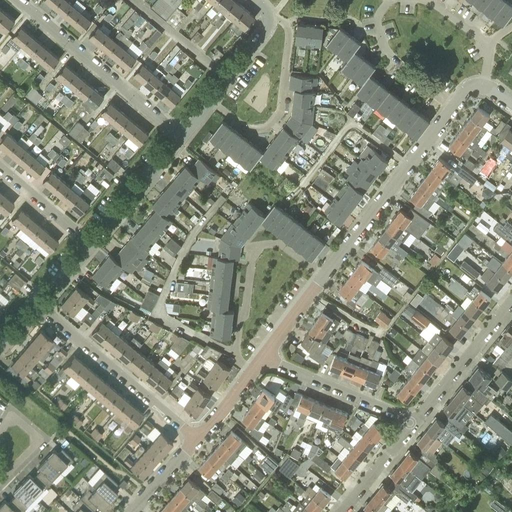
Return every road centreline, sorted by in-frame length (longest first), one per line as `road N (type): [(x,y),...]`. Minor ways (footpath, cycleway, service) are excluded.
road 1 (residential): [(322,280),(454,107)]
road 2 (residential): [(19,0),(181,138)]
road 3 (residential): [(252,371),(236,353),(259,247),(277,246),(322,280)]
road 4 (residential): [(196,439),(40,307)]
road 5 (residential): [(210,102),(247,130),(267,127),(280,109),(289,30),(269,19)]
road 6 (residential): [(410,424),(262,358)]
road 7 (residential): [(410,424),(511,298)]
road 8 (residential): [(454,107),(381,43),(376,21),(393,0)]
road 9 (residential): [(92,245),(181,138)]
road 10 (residential): [(92,245),(0,167)]
